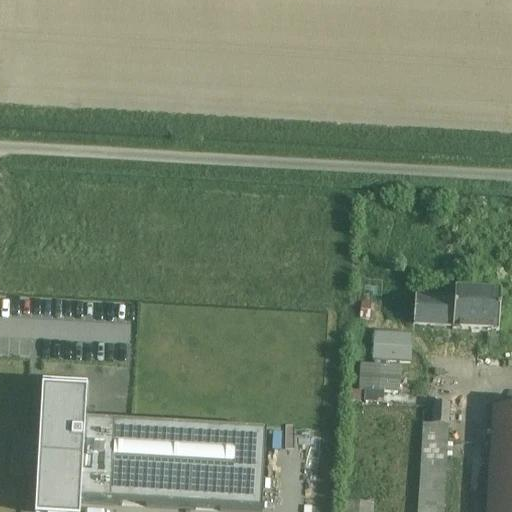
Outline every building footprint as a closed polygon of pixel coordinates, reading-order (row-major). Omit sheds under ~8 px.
[(498,333),(500,312),(501,292),(454,289),(454,301),(414,299),(413,326),(452,328),(452,331),(498,333)] [(361,305),(359,321),(371,322),(373,307),(361,305)] [(375,334),(373,365),(410,367),(411,336),(375,334)] [(361,366),(360,393),(365,393),(384,394),(397,395),(399,368),(361,366)] [(42,381),(34,511),(79,511),(80,505),(204,511),(261,511),(266,434),(84,424),(87,383),(42,381)] [(350,393),(349,403),(359,403),(360,394),(350,393)] [(444,511),(450,405),(434,404),(433,426),(422,425),(417,511),(444,511)] [(511,511),(511,408),(491,408),(490,428),(485,511),(511,511)] [(373,511),(374,504),(344,502),(343,511),(373,511)]
